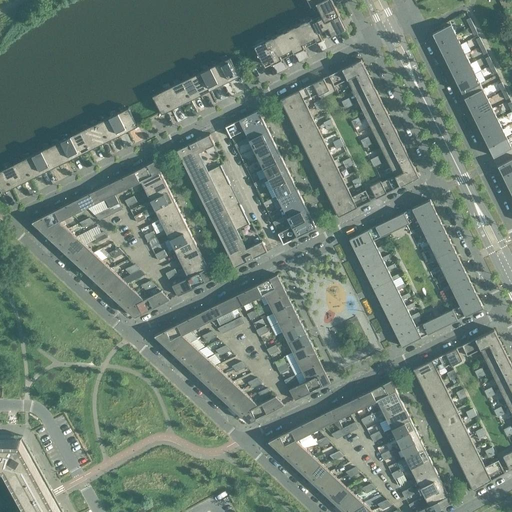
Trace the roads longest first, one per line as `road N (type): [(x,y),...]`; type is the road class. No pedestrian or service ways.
road 1 (residential): [(127,335),(16,221),(371,40)]
road 2 (residential): [(127,335),(440,182)]
road 3 (residential): [(241,438),(501,307)]
road 4 (residential): [(511,230),(408,22)]
road 5 (residential): [(440,182),(371,40)]
road 6 (residential): [(0,404),(43,415),(99,511)]
road 7 (residential): [(241,438),(127,335)]
road 8 (residential): [(501,307),(440,182)]
